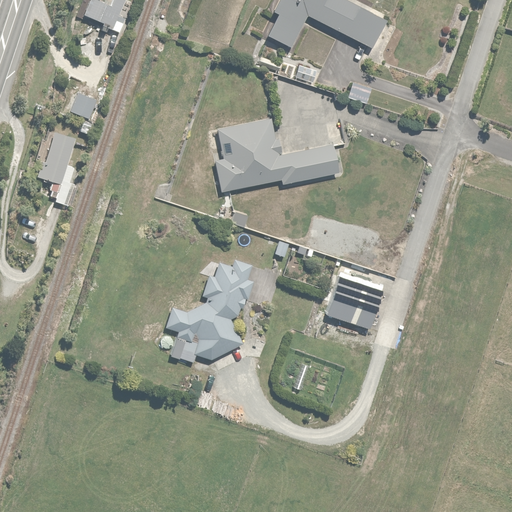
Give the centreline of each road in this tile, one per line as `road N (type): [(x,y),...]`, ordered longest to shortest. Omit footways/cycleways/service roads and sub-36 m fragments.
road 1 (residential): [(455,130),(408,273)]
road 2 (residential): [(455,130),(498,0)]
